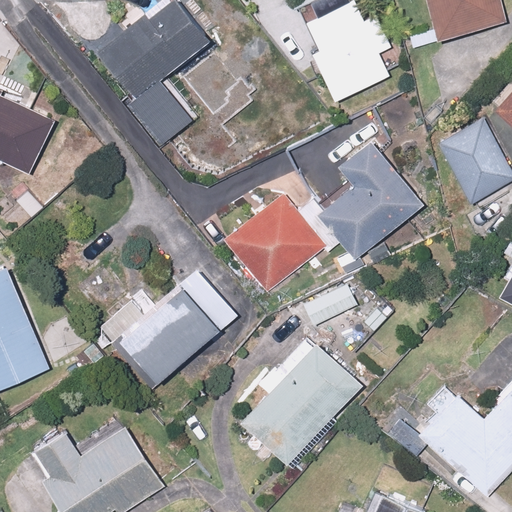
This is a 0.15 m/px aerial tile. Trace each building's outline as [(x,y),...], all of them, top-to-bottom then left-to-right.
[(231,45),(221,31),(197,0),(160,0),(103,43),(140,92),(142,95),(139,97),(169,137),(198,115),(176,86),(231,45)] [(351,0),(317,15),(330,43),(322,46),(343,95),(351,92),(395,73),(385,48),(396,43),(382,10),(371,15),(364,0),(351,0)] [(438,8),(440,12),(433,14),(437,31),(444,29),(444,32),(511,15),(511,10),(509,0),(429,0),(432,9),(438,8)] [(0,150),(35,168),(62,115),(8,88),(10,83),(0,77),(0,150)] [(511,92),(503,103),(511,111),(511,92)] [(511,150),(493,113),(441,139),(471,198),(511,176),(511,150)] [(381,130),(349,155),(364,174),(326,204),(362,250),(432,195),(381,130)] [(230,232),(271,286),(331,241),(289,187),(230,232)] [(0,266),(0,386),(57,363),(14,260),(0,266)] [(121,333),(160,380),(246,309),(207,262),(121,333)] [(310,298),(320,320),(364,299),(354,277),(310,298)] [(261,381),(273,393),(250,417),(291,458),(370,376),(340,348),(316,324),(261,381)] [(511,389),(493,409),(470,385),(426,429),(490,493),(511,470),(511,389)] [(399,409),(383,426),(417,457),(433,440),(399,409)] [(91,446),(73,423),(43,440),(64,468),(51,478),(76,511),(110,511),(121,504),(127,511),(131,511),(175,479),(129,418),(91,446)] [(367,511),(434,511),(437,507),(380,482),(367,511)]
